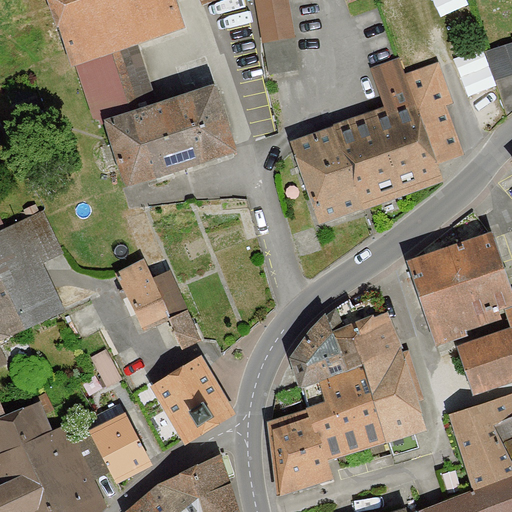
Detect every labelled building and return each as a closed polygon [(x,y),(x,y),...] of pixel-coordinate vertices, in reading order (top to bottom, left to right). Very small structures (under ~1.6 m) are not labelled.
[(215,91),(127,118),(110,58),(185,33),(173,0),(46,0),(71,72),(75,70),(93,122),(103,127),(126,194),(237,159),(215,91)] [(292,39),(286,0),(252,0),(258,44),(292,39)] [(443,0),(447,15),(468,9),(465,0),(443,0)] [(491,83),(511,77),(511,38),(481,48),(491,83)] [(435,64),(430,65),(401,74),(396,59),(364,70),(369,84),(367,84),(375,110),(276,143),(304,228),(437,185),(430,166),(459,157),(443,107),(450,105),(435,64)] [(41,214),(0,230),(0,343),(60,318),(39,266),(59,258),(41,214)] [(500,325),(478,238),(391,263),(415,351),(500,325)] [(163,274),(144,283),(137,266),(109,277),(130,331),(151,323),(167,357),(195,343),(163,274)] [(289,392),(395,358),(376,306),(371,288),(318,322),(282,360),(289,392)] [(511,382),(511,305),(499,309),(503,330),(446,349),(461,399),(511,382)] [(123,381),(108,351),(90,360),(105,389),(123,381)] [(200,354),(142,386),(175,445),(232,413),(200,354)] [(312,464),(418,431),(395,358),(289,392),(295,411),(312,464)] [(441,417),(460,479),(511,461),(511,428),(499,396),(441,417)] [(0,483),(0,485),(0,511),(100,511),(106,509),(66,420),(44,430),(32,404),(0,417),(0,483)] [(255,425),(262,501),(320,483),(312,464),(295,411),(255,425)] [(99,486),(142,466),(118,414),(75,433),(99,486)] [(217,511),(232,507),(213,455),(160,476),(127,511),(217,511)] [(511,511),(511,473),(411,511),(511,511)]
